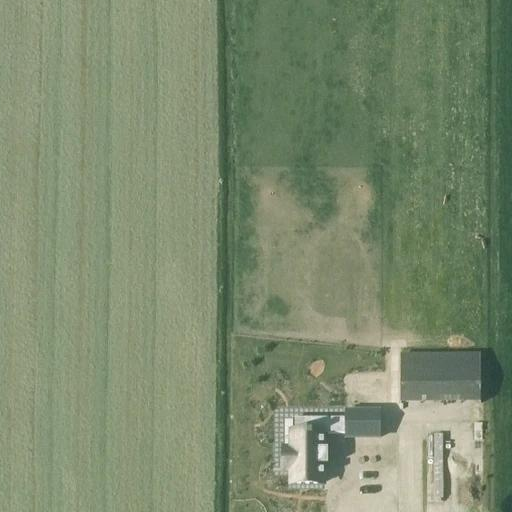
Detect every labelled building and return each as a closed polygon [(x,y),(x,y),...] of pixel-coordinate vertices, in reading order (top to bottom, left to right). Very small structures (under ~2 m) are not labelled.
[(386,397),(367,354),(330,370),(349,413),(386,397)] [(399,357),(400,406),(480,405),(480,356),(399,357)] [(292,419),(292,428),(303,429),(305,389),(277,388),(275,418),(292,419)] [(283,448),(283,476),(288,476),(288,489),(326,489),(326,468),(327,468),(327,452),(326,452),(326,436),(344,436),(344,420),(311,420),(311,431),(292,431),(288,431),(288,448),(283,448)] [(344,436),(344,440),(380,440),(380,421),(344,420),(344,436)] [(342,442),(341,511),(386,511),(386,442),(342,442)]
